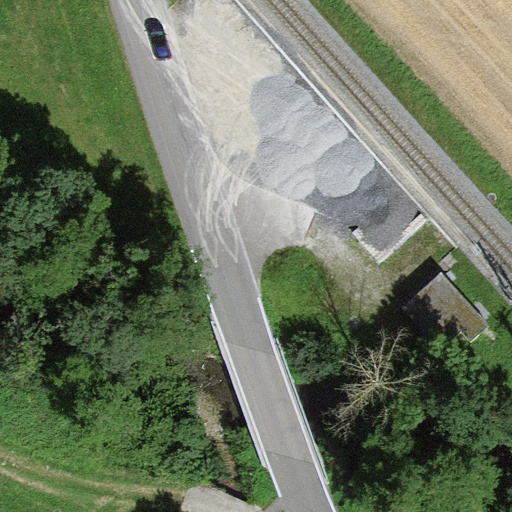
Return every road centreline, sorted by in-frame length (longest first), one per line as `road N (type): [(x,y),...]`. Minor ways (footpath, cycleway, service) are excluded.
road 1 (tertiary): [(138,0),(199,205),(308,511)]
road 2 (track): [(0,454),(112,490),(183,493),(229,511)]
